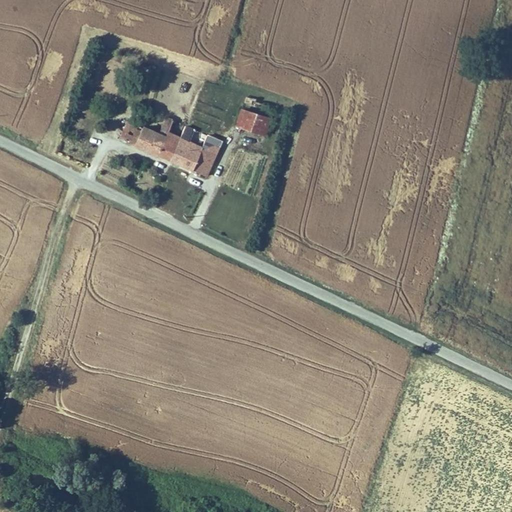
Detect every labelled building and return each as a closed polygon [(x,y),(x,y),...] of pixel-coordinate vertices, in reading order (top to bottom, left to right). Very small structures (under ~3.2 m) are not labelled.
[(266,136),(272,116),(242,106),(235,125),(266,136)] [(168,134),(174,118),(168,115),(161,131),(134,119),(130,127),(132,130),(186,154),(191,144),(168,134)] [(208,133),(174,118),(168,134),(191,144),(201,148),(208,133)] [(182,163),(186,154),(132,130),(130,127),(125,139),(182,163)] [(186,154),(182,163),(193,168),(197,159),(202,149),(201,148),(191,144),(186,154)] [(210,165),(215,154),(202,149),(197,159),(210,165)] [(193,168),(206,174),(210,165),(197,159),(193,168)]
